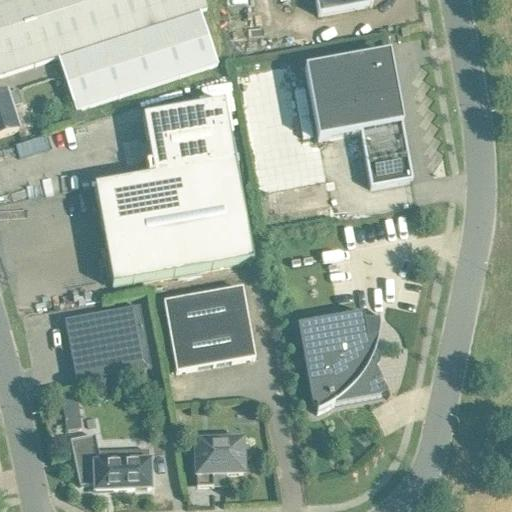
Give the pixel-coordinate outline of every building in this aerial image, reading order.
[(217,67),(200,14),(206,12),(201,0),(0,0),(0,79),(58,60),(75,114),(217,67)] [(313,0),(317,18),(372,8),(370,0),(313,0)] [(369,60),(304,72),(317,144),(359,136),(370,192),(392,187),(412,184),(409,169),(404,170),(397,129),(402,128),(394,86),(389,56),(369,60)] [(0,96),(0,139),(17,133),(10,110),(21,106),(17,92),(5,96),(5,95),(0,96)] [(113,289),(252,265),(235,166),(224,106),(144,121),(155,180),(96,190),(113,289)] [(175,376),(254,362),(241,291),(163,305),(175,376)] [(75,386),(95,382),(150,372),(139,310),(64,324),(75,386)] [(363,321),(361,313),(295,325),(311,412),(315,411),(316,417),(321,414),(326,412),(333,408),(385,398),(386,400),(387,400),(374,373),(377,369),(378,365),(377,360),(373,357),(378,338),(379,318),(377,318),(377,321),(363,321)] [(89,440),(70,444),(79,489),(80,489),(94,488),(94,494),(149,492),(149,472),(148,464),(147,453),(97,455),(94,439),(89,440)] [(241,448),(241,444),(208,445),(208,448),(195,448),(196,490),(213,490),(213,478),(242,477),(242,462),(245,462),(248,460),(250,456),(250,453),(248,449),(245,448),(241,448)]
